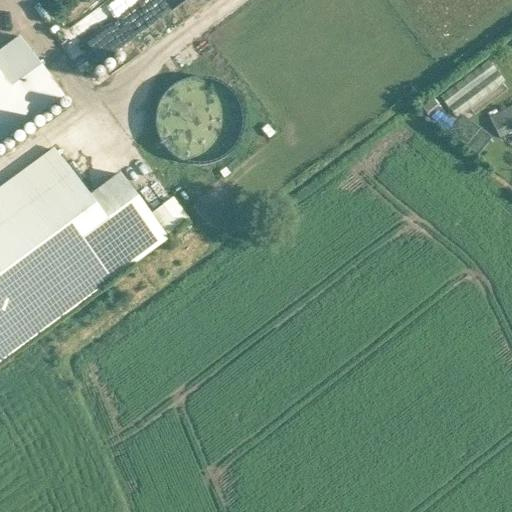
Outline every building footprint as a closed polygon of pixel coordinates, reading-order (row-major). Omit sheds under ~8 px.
[(106,0),(112,13),(140,0),(106,0)] [(0,144),(64,98),(18,35),(0,48),(0,144)] [(458,83),(465,112),(503,102),(499,88),(511,84),(511,81),(509,71),(458,83)] [(185,145),(247,150),(252,93),(223,90),(220,118),(205,117),(204,134),(187,132),(185,145)] [(511,107),(489,119),(500,139),(511,132),(511,107)] [(0,363),(168,240),(119,174),(88,197),(54,149),(0,188),(0,363)]
